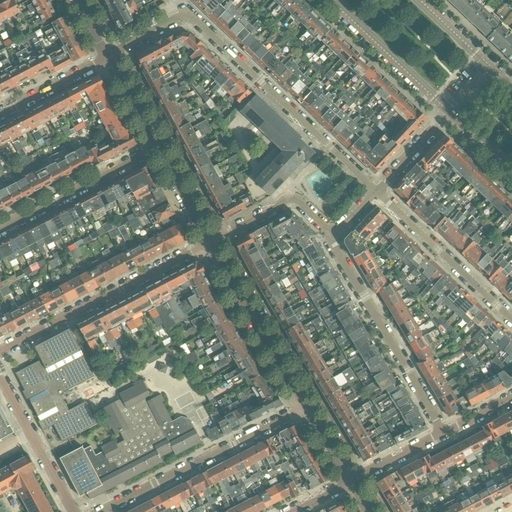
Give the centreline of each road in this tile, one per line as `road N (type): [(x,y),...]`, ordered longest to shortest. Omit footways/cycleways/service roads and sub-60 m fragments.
road 1 (residential): [(375,190),(182,13),(112,54)]
road 2 (residential): [(210,240),(0,352)]
road 3 (residential): [(102,511),(305,408)]
road 4 (residential): [(441,433),(330,238)]
road 5 (residential): [(305,408),(210,240)]
road 6 (residential): [(511,323),(375,190)]
road 7 (residential): [(0,228),(156,142)]
road 8 (tertiary): [(334,0),(453,111)]
road 9 (residential): [(72,511),(0,379)]
road 10 (residential): [(0,113),(112,54)]
